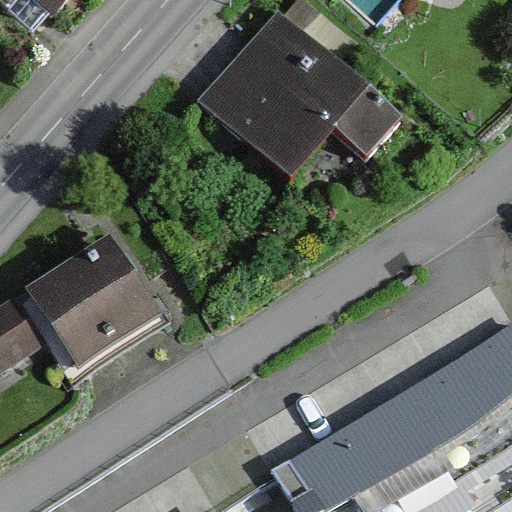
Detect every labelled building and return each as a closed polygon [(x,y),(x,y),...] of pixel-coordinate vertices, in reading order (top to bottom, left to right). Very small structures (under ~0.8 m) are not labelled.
[(0,0),(0,29),(35,62),(92,0),(0,0)] [(463,0),(431,0),(448,16),(463,0)] [(399,141),(284,32),(201,119),(292,205),(342,152),(367,175),(399,141)] [(162,337),(111,254),(23,308),(74,391),(162,337)] [(511,511),(511,331),(264,479),(284,511),(344,511),(350,509),(352,511),(511,511)]
